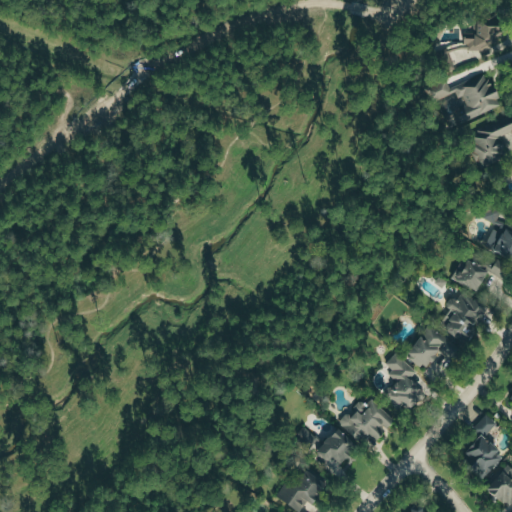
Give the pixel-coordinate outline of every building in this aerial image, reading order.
[(473,20),(472,37),(465,37),(465,48),(494,49),(495,21),(473,20)] [(436,74),(454,70),(450,51),(432,55),(436,74)] [(499,107),(486,72),(449,86),(446,79),(427,86),(434,105),(453,97),(462,121),(499,107)] [(511,118),(470,129),(478,164),(506,156),(500,134),(511,131),(511,118)] [(484,245),(511,260),(511,227),(497,219),(500,212),(488,205),(482,216),(496,224),(484,245)] [(476,291),(487,268),(461,256),(451,279),(476,291)] [(486,309),(461,292),(456,300),(450,296),(444,305),(449,308),(438,325),(464,342),(486,309)] [(419,335),(404,355),(424,369),(438,349),(451,358),(459,347),(429,326),(422,337),(419,335)] [(425,394),(410,378),(416,372),(395,352),(381,366),(396,381),(382,394),(397,409),(405,401),(411,407),(425,394)] [(394,418),(369,399),(365,404),(358,400),(349,412),(346,411),(337,423),(362,442),(368,435),(376,441),(394,418)] [(473,427),(479,433),(462,451),(472,460),(467,467),(481,479),(503,456),(482,437),(496,422),(485,413),(473,427)] [(340,465),(355,443),(332,427),(313,455),(340,475),(345,468),(340,465)] [(304,511),(326,479),(301,464),(278,499),(298,511),(304,511)]
